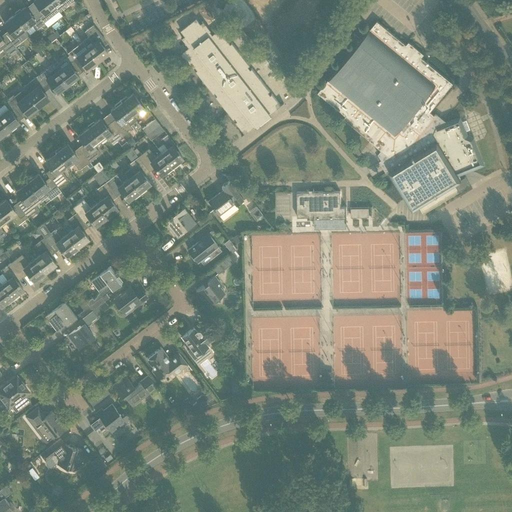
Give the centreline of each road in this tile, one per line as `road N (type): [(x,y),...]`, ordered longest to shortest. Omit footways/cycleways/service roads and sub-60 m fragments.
road 1 (tertiary): [(482,402),(256,415),(169,448),(90,511)]
road 2 (residential): [(9,325),(67,390),(173,316),(176,296),(128,233)]
road 3 (residential): [(128,233),(209,166),(132,66)]
road 4 (residential): [(0,166),(132,66)]
road 5 (residential): [(9,325),(128,233)]
